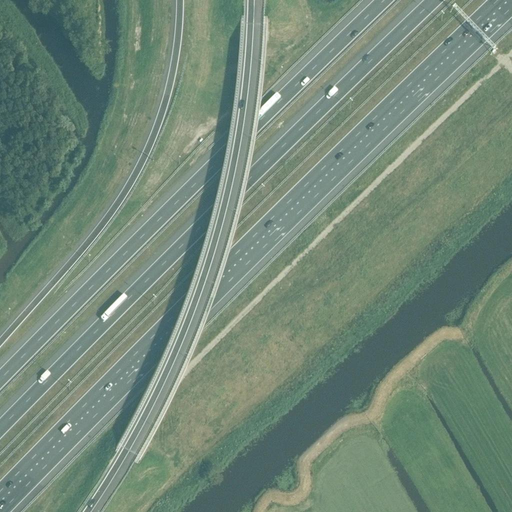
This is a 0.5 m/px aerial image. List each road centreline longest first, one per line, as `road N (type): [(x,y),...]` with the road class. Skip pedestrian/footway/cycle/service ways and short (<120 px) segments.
road 1 (motorway): [(0,502),(511,0)]
road 2 (motorway): [(435,0),(0,428)]
road 3 (motorway): [(86,511),(157,396),(217,246),(247,101),(252,0)]
road 4 (motorway): [(385,0),(0,378)]
road 5 (motorway): [(179,0),(167,101),(135,176),(83,250),(0,343)]
